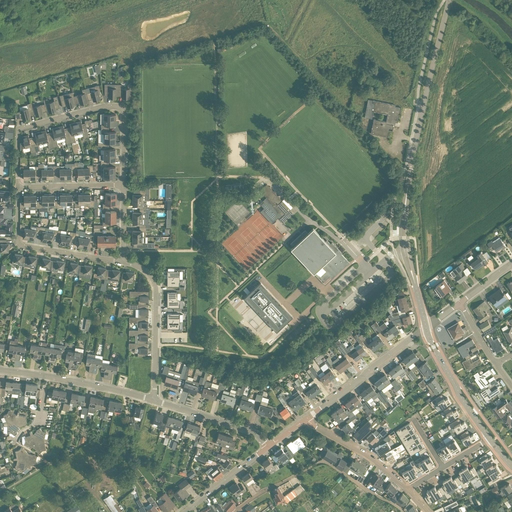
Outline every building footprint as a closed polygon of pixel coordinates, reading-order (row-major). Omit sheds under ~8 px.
[(89,76),(96,75),(93,66),(87,67),(89,76)] [(371,95),(364,102),(388,129),(399,119),(398,117),(401,114),(396,109),(400,106),(390,95),(381,83),(369,93),(371,95)] [(111,99),(114,99),(114,98),(116,98),(116,96),(118,96),(118,84),(114,84),(114,88),(109,88),(108,88),(108,84),(105,84),(104,96),(109,96),(109,98),(111,98),(111,99)] [(122,98),(123,98),(124,98),(124,99),(128,99),(130,98),(129,96),(131,96),(132,84),(128,84),(128,89),(122,88),(122,89),(121,89),(121,84),(118,84),(118,96),(122,96),(122,98)] [(95,90),(95,91),(91,91),(89,88),(86,89),(89,100),(93,99),(93,101),(95,101),(99,100),(98,100),(100,99),(100,97),(102,97),(99,85),(94,86),(95,90)] [(82,105),(86,104),(85,103),(87,103),(87,101),(89,100),(86,89),(82,90),(83,94),(78,95),(74,96),(76,104),(80,103),(80,104),(82,104),(82,105)] [(67,108),(68,108),(69,107),(69,108),(73,107),(72,107),(74,106),(74,104),(76,104),(74,96),(73,92),(69,93),(70,97),(65,98),(64,94),(59,96),(62,107),(67,106),(67,108)] [(43,100),(44,104),(46,111),(48,111),(49,113),(50,112),(51,113),(54,112),(54,111),(56,111),(55,109),(60,108),(57,96),(53,97),(54,101),(53,102),(53,101),(48,103),(47,99),(43,100)] [(35,114),(36,116),(43,114),(42,112),(46,111),(44,104),(40,105),(35,106),(34,102),(30,103),(33,115),(35,114)] [(25,120),(28,119),(28,118),(30,118),(29,116),(33,115),(30,103),(27,104),(28,108),(27,108),(20,110),(20,111),(15,113),(15,119),(22,118),(23,120),(24,119),(25,120)] [(101,129),(108,129),(108,126),(116,126),(116,120),(104,120),(104,123),(101,124),(101,129)] [(75,123),(78,134),(82,133),(84,139),(89,138),(86,127),(85,125),(83,126),(82,125),(81,121),(75,123)] [(70,129),(68,130),(71,143),(76,141),(74,135),(78,134),(75,123),(69,124),(71,128),(70,129)] [(71,143),(68,130),(65,130),(64,130),(63,126),(58,127),(61,139),(65,138),(66,144),(71,143)] [(53,133),(50,134),(54,147),(58,146),(57,140),(61,139),(58,127),(52,129),(53,133)] [(107,132),(108,129),(101,129),(101,134),(104,134),(104,137),(116,138),(116,132),(107,132)] [(54,147),(50,134),(47,135),(46,130),(40,132),(43,143),(47,142),(49,149),(54,147)] [(35,138),(33,139),(32,139),(36,152),(41,151),(39,144),(43,143),(40,132),(34,134),(35,138)] [(36,152),(32,139),(30,139),(29,139),(28,135),(22,137),(24,143),(23,143),(20,143),(20,149),(22,149),(23,149),(25,148),(30,147),(31,153),(36,152)] [(101,146),(107,146),(107,143),(116,143),(116,138),(104,137),(104,143),(98,143),(98,146),(101,146)] [(107,149),(107,146),(101,146),(101,150),(104,150),(104,155),(115,155),(115,149),(107,149)] [(101,164),(107,164),(107,161),(115,161),(115,155),(104,155),(104,160),(101,160),(101,164)] [(80,178),(80,179),(84,179),(84,168),(80,168),(80,165),(78,166),(78,163),(74,163),(75,166),(75,172),(78,172),(78,178),(80,178)] [(38,166),(39,173),(42,173),(42,179),(44,179),(44,180),(48,180),(48,169),(44,169),(44,164),(38,164),(38,166)] [(107,167),(107,164),(101,164),(101,167),(104,167),(104,172),(115,173),(115,167),(107,167)] [(87,165),(87,168),(84,168),(84,179),(88,179),(88,178),(90,178),(90,172),(93,171),(93,165),(87,165)] [(36,173),(39,173),(38,166),(35,166),(35,169),(29,170),(30,180),(33,180),(33,179),(36,179),(36,173)] [(48,169),(48,180),(51,180),(51,179),(54,179),(54,172),(57,172),(57,166),(47,166),(48,169)] [(62,179),(66,179),(66,169),(60,169),(60,166),(57,166),(57,172),(60,172),(60,179),(62,179)] [(72,178),(72,172),(75,172),(75,166),(69,166),(69,169),(66,169),(66,179),(70,179),(72,178)] [(30,180),(29,170),(23,170),(23,167),(20,167),(20,173),(23,173),(24,180),(26,179),(26,180),(30,180)] [(267,184),(266,184),(262,188),(260,191),(266,198),(260,203),(260,204),(264,208),(265,210),(264,211),(272,220),(275,218),(276,220),(278,218),(279,219),(283,223),(293,213),(290,209),(282,200),(282,201),(267,184)] [(133,201),(143,201),(149,201),(149,200),(149,195),(146,195),(146,188),(140,190),(140,195),(133,195),(133,201)] [(39,202),(39,208),(48,208),(48,205),(48,194),(44,195),(42,195),(42,202),(39,202)] [(48,205),(54,205),(54,208),(57,208),(57,201),(54,202),(54,195),(52,195),(52,194),(48,194),(48,205)] [(63,205),(66,205),(66,194),(62,194),(62,195),(60,195),(60,201),(57,201),(57,208),(63,208),(63,205)] [(66,205),(67,205),(70,204),(70,207),(75,207),(75,201),(72,201),(72,195),(70,195),(70,194),(66,194),(66,205)] [(75,201),(75,207),(81,207),(81,204),(84,204),(84,194),(80,194),(78,194),(78,201),(75,201)] [(84,194),(84,204),(88,204),(88,207),(94,207),(94,202),(94,201),(90,201),(90,194),(88,194),(84,194)] [(30,205),(30,195),(26,195),(26,196),(24,196),(24,202),(20,202),(20,209),(24,209),(24,210),(30,210),(30,205)] [(30,195),(30,205),(36,205),(36,208),(39,208),(39,202),(36,202),(36,195),(34,195),(30,195)] [(116,205),(116,199),(106,199),(105,202),(103,203),(103,208),(109,208),(109,205),(115,205),(116,205)] [(143,201),(133,201),(133,206),(140,206),(140,210),(146,210),(146,206),(142,206),(143,201)] [(109,208),(103,208),(103,213),(105,214),(105,217),(116,217),(116,211),(115,211),(109,211),(109,208)] [(132,219),(142,219),(147,219),(147,213),(146,213),(146,210),(140,210),(140,213),(133,213),(132,219)] [(103,225),(103,226),(109,226),(109,223),(115,223),(116,223),(116,217),(105,217),(105,220),(103,221),(103,225)] [(142,219),(132,219),(132,224),(140,224),(140,228),(146,228),(146,225),(147,225),(147,219),(142,219)] [(25,228),(25,225),(20,224),(20,230),(24,231),(23,238),(29,239),(30,229),(25,228)] [(36,233),(39,233),(40,227),(37,227),(36,230),(30,229),(29,239),(35,240),(36,233)] [(41,241),(47,242),(48,232),(45,232),(45,228),(40,227),(39,233),(42,234),(41,241)] [(146,237),(146,228),(140,228),(140,231),(132,231),(132,237),(146,237)] [(342,253),(338,249),(332,242),(330,244),(327,240),(325,241),(321,237),(316,231),(314,230),(314,229),(313,228),(312,229),(308,233),(305,230),(302,233),(300,235),(290,244),(293,247),(291,248),(291,249),(291,250),(313,272),(318,278),(319,277),(320,276),(322,279),(323,278),(324,279),(327,277),(326,275),(328,274),(330,276),(332,278),(336,275),(339,271),(339,272),(340,271),(339,271),(343,268),(346,265),(347,265),(349,263),(347,260),(346,259),(342,255),(341,254),(342,253)] [(54,236),(57,236),(58,230),(52,229),(52,233),(48,232),(47,242),(53,243),(54,236)] [(59,244),(65,245),(66,235),(60,234),(61,231),(58,230),(57,236),(60,237),(59,244)] [(72,239),(75,239),(76,233),(70,232),(70,236),(66,235),(65,245),(71,246),(72,239)] [(77,247),(83,248),(84,238),(81,237),(81,234),(76,233),(75,239),(78,240),(77,247)] [(84,238),(83,248),(88,249),(90,242),(94,242),(94,236),(85,234),(84,238)] [(132,237),(132,243),(134,243),(139,243),(139,248),(147,248),(148,248),(148,245),(148,243),(147,243),(146,243),(146,237),(132,237)] [(502,249),(506,247),(501,238),(493,243),(492,241),(487,244),(491,250),(494,248),(496,251),(500,249),(500,248),(501,247),(502,249)] [(0,251),(1,251),(1,253),(6,253),(6,251),(8,252),(8,244),(7,243),(7,240),(0,239),(0,251)] [(488,261),(481,252),(477,255),(477,256),(471,261),(476,268),(483,262),(484,264),(488,261)] [(18,265),(24,266),(26,257),(23,256),(23,255),(15,254),(14,256),(13,256),(13,260),(14,260),(14,261),(19,262),(18,265)] [(29,257),(26,257),(24,266),(30,267),(30,264),(35,265),(37,257),(29,256),(29,257)] [(52,271),(53,261),(50,261),(51,259),(43,258),(41,266),(46,267),(46,270),(52,271)] [(64,262),(61,261),(57,260),(56,262),(53,261),(52,271),(63,273),(64,262)] [(74,271),(74,274),(80,275),(81,266),(78,265),(78,264),(70,263),(69,270),(74,271)] [(465,268),(461,264),(451,272),(452,272),(452,273),(451,273),(454,277),(455,277),(460,283),(463,280),(467,276),(462,270),(465,268)] [(84,266),(81,266),(80,275),(85,276),(86,273),(91,274),(92,266),(84,265),(84,266)] [(98,267),(97,275),(102,276),(101,279),(105,279),(104,283),(101,283),(100,291),(105,292),(107,280),(109,270),(106,270),(106,268),(98,267)] [(112,271),(109,270),(107,280),(118,282),(120,271),(112,269),(112,271)] [(126,273),(123,272),(121,282),(127,283),(127,282),(132,283),(133,280),(134,280),(135,276),(134,276),(134,273),(126,272),(126,273)] [(451,290),(444,280),(444,281),(436,287),(435,288),(441,296),(442,295),(443,296),(451,290)] [(244,297),(245,298),(246,300),(249,303),(250,303),(251,304),(251,305),(252,306),(253,306),(259,313),(265,320),(266,321),(268,323),(269,323),(269,324),(270,325),(274,329),(276,331),(276,332),(286,323),(291,318),(284,311),(286,309),(282,304),(280,306),(270,295),(272,294),(267,289),(265,290),(259,284),(244,297)] [(490,297),(498,308),(509,300),(504,294),(505,294),(504,293),(501,290),(496,294),(495,293),(490,297)] [(146,305),(146,304),(146,301),(149,301),(149,291),(130,291),(130,296),(140,296),(140,301),(139,301),(138,304),(146,305)] [(395,300),(397,305),(407,302),(403,291),(398,293),(400,297),(397,298),(395,300)] [(383,304),(384,305),(386,308),(387,309),(390,308),(393,307),(389,301),(388,300),(383,304)] [(397,305),(396,305),(397,309),(398,312),(399,312),(401,311),(405,310),(408,309),(407,302),(397,305)] [(483,320),(484,321),(490,316),(486,311),(487,310),(481,303),(474,309),(479,316),(478,317),(481,322),(483,320)] [(129,304),(129,309),(136,309),(139,309),(139,314),(138,314),(138,315),(138,317),(146,318),(146,317),(146,314),(148,314),(148,304),(146,304),(146,305),(138,304),(129,304)] [(399,324),(397,322),(392,317),(390,314),(388,316),(393,323),(388,327),(394,335),(399,331),(396,326),(399,324)] [(410,315),(407,316),(400,318),(399,315),(392,317),(397,322),(401,321),(402,325),(404,324),(411,322),(410,315)] [(148,317),(146,317),(146,318),(138,317),(136,317),(129,317),(129,322),(137,322),(137,327),(138,327),(138,330),(146,331),(146,330),(146,327),(148,327),(148,317)] [(491,326),(488,320),(480,325),(483,331),(491,326)] [(376,321),(373,323),(376,327),(380,332),(382,330),(376,321)] [(468,330),(466,327),(460,330),(457,323),(449,328),(453,334),(451,335),(454,339),(462,334),(464,337),(470,333),(468,330)] [(495,325),(484,332),(486,335),(497,329),(495,325)] [(387,326),(382,330),(388,339),(394,335),(388,327),(387,326)] [(511,328),(511,327),(503,331),(510,343),(509,343),(510,344),(511,344),(511,343),(511,342),(511,328)] [(148,330),(146,330),(146,331),(138,330),(129,330),(129,335),(135,335),(135,343),(138,343),(145,344),(145,343),(146,340),(148,340),(148,330)] [(359,343),(354,347),(361,356),(366,352),(360,344),(362,342),(358,337),(357,335),(357,334),(356,334),(354,336),(356,339),(359,343)] [(374,340),(378,347),(384,343),(379,336),(374,340)] [(490,342),(496,352),(503,348),(498,338),(493,341),(491,337),(488,339),(490,342)] [(12,352),(11,359),(15,360),(17,346),(18,339),(15,339),(14,341),(10,340),(8,351),(12,352)] [(467,352),(470,351),(468,347),(474,344),(472,339),(463,345),(457,348),(463,358),(465,357),(469,355),(467,352)] [(368,344),(373,351),(378,347),(374,340),(368,344)] [(39,342),(39,346),(36,360),(40,360),(41,353),(45,354),(47,347),(47,343),(39,342)] [(17,346),(15,360),(19,361),(20,353),(24,354),(25,352),(27,352),(29,343),(26,343),(25,347),(17,346)] [(145,343),(145,344),(138,343),(135,343),(129,343),(129,348),(135,348),(135,353),(138,353),(138,357),(145,357),(145,353),(148,353),(148,343),(145,343)] [(343,343),(341,344),(340,345),(347,353),(349,352),(356,360),(361,356),(354,347),(352,345),(347,349),(343,343)] [(34,352),(32,359),(36,360),(39,346),(31,344),(30,352),(34,352)] [(55,344),(54,348),(52,362),(56,363),(57,356),(61,357),(61,354),(64,354),(64,349),(65,346),(55,344)] [(344,356),(347,353),(340,345),(338,347),(337,348),(340,352),(341,351),(344,356)] [(54,348),(47,347),(45,354),(49,355),(48,362),(52,362),(54,348)] [(69,362),(68,369),(72,369),(75,351),(64,349),(64,354),(66,355),(65,361),(69,362)] [(462,362),(467,371),(473,368),(482,362),(480,358),(473,362),(470,357),(474,355),(479,352),(478,350),(472,353),(469,355),(465,357),(467,360),(462,362)] [(83,353),(80,352),(75,351),(72,369),(76,370),(77,363),(81,363),(82,357),(83,357),(83,353)] [(415,360),(418,358),(413,352),(408,356),(413,362),(413,363),(416,361),(415,360)] [(90,365),(88,372),(92,373),(95,358),(95,356),(95,355),(87,353),(86,364),(90,365)] [(95,356),(95,358),(92,373),(96,373),(97,366),(101,367),(102,363),(103,360),(102,360),(103,357),(95,356)] [(351,364),(345,356),(344,356),(339,359),(345,368),(351,364)] [(403,360),(407,366),(413,362),(408,356),(403,360)] [(328,357),(326,359),(327,360),(331,365),(333,364),(340,372),(345,368),(339,359),(337,358),(332,362),(328,357)] [(110,364),(102,363),(101,367),(101,370),(105,371),(103,378),(107,379),(110,364)] [(413,372),(419,367),(423,372),(429,368),(425,363),(419,367),(417,365),(411,370),(413,372)] [(118,366),(110,364),(107,379),(111,379),(112,372),(116,373),(118,366)] [(399,364),(394,368),(401,377),(402,377),(406,374),(412,381),(414,379),(408,372),(407,370),(405,372),(399,364)] [(187,366),(186,369),(183,378),(186,379),(183,389),(189,391),(192,381),(188,380),(188,377),(187,377),(190,367),(187,366)] [(309,369),(310,370),(311,372),(315,377),(318,375),(316,373),(317,372),(313,366),(309,369)] [(330,380),(335,376),(328,367),(323,371),(325,373),(330,380)] [(394,368),(389,372),(394,378),(394,377),(396,376),(399,379),(401,377),(394,368)] [(423,376),(422,376),(424,379),(427,378),(433,373),(429,368),(423,372),(424,374),(423,376)] [(487,385),(483,379),(491,373),(489,369),(480,375),(480,376),(477,372),(473,375),(476,378),(475,379),(481,389),(484,387),(487,385)] [(417,377),(413,372),(411,370),(408,372),(414,379),(417,377)] [(173,375),(167,373),(167,375),(164,384),(170,386),(173,375)] [(330,380),(325,373),(319,378),(324,384),(330,380)] [(180,378),(174,375),(173,375),(170,386),(177,388),(180,378)] [(385,375),(380,379),(386,387),(391,383),(396,391),(399,389),(397,386),(393,381),(391,382),(385,375)] [(218,385),(212,383),(211,386),(208,397),(215,399),(218,389),(220,390),(224,378),(221,378),(218,385)] [(429,390),(437,383),(434,378),(426,384),(424,382),(419,386),(421,389),(426,386),(429,390)] [(302,391),(304,390),(310,398),(316,394),(310,386),(309,385),(306,387),(302,383),(301,384),(298,379),(294,381),(296,384),(298,386),(302,391)] [(380,379),(375,382),(380,390),(379,392),(383,397),(386,402),(391,408),(393,406),(391,403),(389,400),(382,390),(386,387),(380,379)] [(310,386),(316,394),(321,390),(314,380),(310,382),(312,385),(310,386)] [(196,393),(199,383),(192,381),(189,391),(196,393)] [(20,383),(13,382),(12,394),(18,394),(17,404),(20,404),(21,399),(22,392),(22,389),(19,389),(20,383)] [(442,389),(437,383),(429,390),(433,395),(434,395),(442,389)] [(22,389),(22,392),(21,396),(21,399),(24,399),(25,396),(25,393),(31,394),(32,384),(26,384),(25,388),(22,388),(22,389)] [(38,385),(32,384),(31,394),(36,395),(36,397),(39,398),(40,390),(37,390),(38,385)] [(208,397),(211,386),(205,384),(205,385),(201,395),(208,397)] [(371,385),(366,389),(372,397),(376,394),(383,404),(386,402),(383,397),(379,392),(377,393),(371,385)] [(306,402),(299,393),(302,391),(298,386),(295,388),(297,391),(292,395),(294,397),(300,406),(306,402)] [(484,387),(481,389),(483,391),(480,393),(486,401),(492,398),(491,398),(500,392),(498,388),(489,394),(484,387)] [(233,405),(236,395),(239,395),(241,389),(238,388),(237,391),(236,390),(235,394),(230,392),(226,403),(233,405)] [(53,389),(51,398),(58,400),(60,391),(53,389)] [(370,411),(371,412),(372,412),(371,411),(373,409),(367,401),(372,397),(366,389),(360,393),(366,401),(364,403),(370,410),(370,411)] [(230,392),(223,390),(223,391),(220,401),(226,403),(230,392)] [(60,391),(58,400),(64,401),(66,392),(60,391)] [(77,404),(78,394),(72,393),(70,402),(73,403),(72,406),(76,407),(77,404)] [(85,396),(78,394),(77,404),(83,405),(85,396)] [(283,394),(281,396),(286,403),(288,402),(295,410),(300,406),(294,397),(291,399),(289,397),(287,399),(283,394)] [(398,402),(404,397),(401,394),(395,398),(398,402)] [(433,395),(425,401),(427,404),(436,397),(434,395),(433,395)] [(441,395),(430,401),(433,405),(437,402),(441,409),(446,406),(445,404),(450,402),(447,397),(444,399),(441,395)] [(278,398),(283,405),(284,405),(286,403),(281,396),(278,398)] [(365,410),(367,413),(370,411),(370,410),(364,403),(362,404),(356,396),(350,399),(357,408),(362,405),(365,410)] [(91,397),(88,408),(89,408),(88,412),(94,413),(95,409),(97,398),(91,397)] [(104,399),(97,398),(95,409),(101,410),(104,399)] [(247,401),(241,399),(239,406),(245,408),(247,401)] [(352,416),(354,414),(352,411),(357,408),(350,399),(345,403),(350,409),(351,410),(348,411),(352,416)] [(511,413),(511,412),(511,407),(511,408),(506,400),(492,410),(498,418),(504,414),(500,410),(506,406),(511,413)] [(109,401),(108,410),(114,411),(116,402),(109,401)] [(254,403),(247,401),(245,408),(252,410),(254,403)] [(116,402),(114,411),(121,412),(122,403),(116,402)] [(261,402),(257,412),(264,414),(266,406),(267,404),(267,405),(267,404),(261,402)] [(267,404),(266,406),(264,414),(271,416),(273,410),(276,416),(279,415),(278,413),(277,410),(275,407),(267,405),(267,404)] [(290,413),(284,405),(283,405),(277,410),(278,413),(280,412),(284,418),(290,413)] [(341,406),(336,410),(342,419),(347,415),(349,418),(352,416),(348,411),(347,410),(345,411),(341,406)] [(129,419),(130,422),(131,427),(135,429),(134,422),(135,422),(134,416),(141,418),(143,408),(136,407),(133,416),(131,416),(131,419),(129,419)] [(450,407),(443,411),(450,421),(455,418),(454,417),(458,414),(456,409),(453,411),(450,407)] [(152,412),(146,410),(143,422),(142,422),(140,430),(144,431),(146,423),(149,424),(152,412)] [(336,410),(331,414),(335,420),(338,423),(340,426),(345,422),(342,419),(336,410)] [(14,422),(17,415),(9,411),(7,414),(6,414),(3,416),(6,422),(3,423),(4,425),(14,422)] [(18,412),(17,415),(14,422),(20,428),(27,423),(26,420),(26,419),(26,416),(19,416),(19,412),(18,412)] [(163,425),(164,422),(164,421),(161,420),(163,415),(157,413),(153,422),(158,424),(157,428),(161,429),(163,425)] [(508,415),(502,419),(509,428),(511,426),(511,419),(511,420),(508,415)] [(168,416),(166,424),(173,426),(175,419),(168,416)] [(180,437),(182,430),(183,428),(180,427),(182,421),(175,419),(173,426),(172,429),(178,431),(176,436),(175,440),(179,441),(180,437)] [(379,423),(376,419),(371,423),(368,420),(360,428),(358,426),(354,429),(354,430),(355,429),(356,431),(353,434),(358,440),(370,428),(371,428),(373,430),(379,423)] [(459,419),(448,426),(450,429),(455,427),(459,433),(464,430),(463,429),(467,426),(465,422),(462,423),(459,419)] [(20,428),(14,422),(4,425),(4,426),(7,426),(7,433),(11,433),(12,434),(14,435),(20,428)] [(185,431),(182,430),(180,437),(183,438),(185,432),(191,434),(194,425),(188,423),(185,431)] [(352,428),(348,423),(342,427),(346,432),(352,428)] [(400,429),(396,431),(399,436),(408,431),(412,428),(409,423),(405,426),(406,429),(402,431),(401,431),(400,429)] [(195,436),(194,440),(194,441),(195,441),(193,446),(196,447),(198,442),(200,436),(198,435),(200,427),(194,425),(191,434),(195,436)] [(42,431),(40,428),(33,435),(37,441),(48,441),(48,439),(45,439),(46,432),(43,431),(42,431)] [(372,433),(367,438),(372,443),(375,440),(376,441),(378,439),(381,436),(383,437),(388,432),(384,428),(379,433),(376,430),(372,433)] [(408,431),(399,436),(402,441),(406,438),(405,436),(405,435),(409,433),(411,435),(415,432),(412,428),(408,431)] [(468,431),(461,435),(468,446),(473,443),(472,441),(476,438),(473,434),(470,436),(468,431)] [(25,442),(24,445),(33,448),(37,441),(33,435),(31,432),(30,432),(31,435),(24,437),(25,441),(25,442)] [(406,438),(402,441),(405,446),(413,440),(418,437),(415,432),(411,435),(412,438),(408,440),(407,440),(406,438)] [(215,443),(222,446),(226,435),(219,433),(215,443)] [(232,441),(233,437),(226,435),(222,446),(233,449),(235,442),(232,441)] [(382,444),(374,449),(378,455),(390,447),(387,442),(390,439),(388,435),(380,441),(382,444)] [(196,447),(197,447),(201,448),(205,437),(200,436),(198,442),(196,447)] [(285,447),(288,451),(292,457),(296,453),(294,451),(297,450),(301,447),(299,445),(303,442),(299,436),(292,442),(291,441),(287,444),(287,445),(285,447)] [(413,440),(405,446),(408,450),(412,448),(411,446),(411,445),(415,442),(416,445),(421,442),(418,437),(413,440)] [(454,438),(445,443),(446,445),(447,445),(451,452),(455,449),(456,452),(461,450),(454,438)] [(48,441),(37,441),(33,448),(40,454),(42,451),(43,451),(46,450),(44,444),(48,443),(48,441)] [(412,448),(408,450),(411,455),(418,450),(424,447),(421,442),(416,445),(418,447),(414,450),(413,450),(412,448)] [(341,470),(346,462),(341,458),(343,454),(339,452),(338,454),(331,450),(332,449),(326,445),(320,456),(336,466),(335,466),(341,470)] [(446,445),(438,450),(442,457),(446,454),(448,457),(453,455),(451,452),(447,445),(446,445)] [(397,446),(386,453),(389,458),(390,457),(391,458),(389,459),(392,463),(398,459),(397,458),(401,455),(399,452),(400,451),(397,446)] [(25,460),(28,454),(21,448),(19,450),(18,451),(15,451),(17,458),(13,459),(13,461),(17,460),(25,460)] [(289,459),(292,457),(288,451),(285,453),(281,448),(274,453),(278,458),(281,462),(288,458),(289,459)] [(228,456),(217,453),(216,457),(221,458),(219,461),(228,468),(232,463),(227,459),(228,456)] [(37,456),(28,454),(25,460),(30,470),(32,469),(31,466),(37,464),(36,461),(36,460),(37,456)] [(486,454),(479,458),(480,459),(485,466),(491,462),(494,461),(492,456),(488,458),(487,456),(486,454)] [(429,456),(424,460),(429,469),(434,467),(432,463),(433,463),(429,456)] [(267,469),(271,474),(279,469),(279,468),(276,464),(273,465),(268,458),(262,462),(267,469)] [(30,470),(25,460),(17,460),(15,469),(18,470),(19,471),(22,473),(27,468),(29,471),(30,470)] [(349,469),(354,473),(361,464),(355,460),(354,461),(352,460),(349,466),(346,464),(342,470),(347,473),(349,469)] [(412,466),(407,470),(413,479),(416,478),(417,477),(416,473),(419,471),(415,464),(416,464),(413,460),(409,462),(412,466)] [(416,464),(415,464),(419,471),(423,469),(425,472),(429,469),(424,460),(416,464)] [(485,467),(480,470),(483,473),(487,470),(490,474),(499,468),(497,464),(493,466),(491,462),(485,466),(485,467)] [(361,464),(356,471),(360,474),(359,476),(356,480),(357,480),(358,481),(359,482),(361,483),(361,482),(365,477),(363,476),(362,475),(366,469),(364,468),(365,466),(361,464)] [(216,480),(223,474),(218,467),(210,473),(208,475),(211,479),(213,477),(216,480)] [(467,467),(463,469),(469,479),(470,481),(475,478),(477,480),(480,478),(473,467),(469,470),(467,467)] [(493,479),(488,482),(490,485),(495,482),(495,483),(501,479),(499,474),(502,473),(499,468),(490,474),(493,479)] [(461,475),(457,477),(461,484),(464,488),(467,486),(464,482),(469,479),(463,469),(459,472),(461,475)] [(407,470),(402,473),(406,479),(407,479),(409,482),(413,479),(407,470)] [(242,477),(246,483),(248,485),(254,481),(252,478),(253,478),(249,473),(242,477)] [(371,475),(366,483),(368,485),(369,484),(371,482),(375,484),(380,476),(376,474),(374,476),(371,475)] [(373,486),(373,487),(377,489),(380,491),(384,484),(381,482),(384,479),(380,476),(375,484),(373,486)] [(451,477),(447,479),(453,489),(461,484),(457,477),(453,480),(451,477)] [(445,485),(441,487),(445,494),(448,498),(451,496),(448,492),(453,489),(447,479),(443,482),(445,485)] [(182,497),(183,499),(189,494),(185,489),(190,486),(186,480),(181,484),(180,483),(178,485),(180,488),(173,493),(178,500),(182,497)] [(242,492),(243,493),(246,490),(242,484),(239,486),(236,483),(234,485),(233,484),(229,487),(237,497),(240,495),(240,494),(242,492)] [(387,493),(394,486),(390,483),(387,486),(384,484),(380,491),(382,492),(384,490),(387,493)] [(286,495),(283,496),(279,488),(273,490),(277,497),(274,499),(277,504),(285,500),(287,503),(304,490),(300,484),(286,495)] [(503,496),(506,494),(511,489),(511,488),(509,484),(506,486),(506,485),(501,489),(502,491),(500,492),(503,496)] [(390,496),(388,498),(390,500),(395,495),(393,493),(397,489),(394,486),(387,493),(390,496)] [(435,487),(430,490),(436,499),(445,494),(441,487),(437,490),(435,487)] [(82,488),(75,492),(77,496),(85,492),(82,488)] [(429,495),(425,497),(429,504),(436,499),(430,490),(427,492),(429,495)] [(169,509),(174,505),(166,493),(161,497),(164,502),(160,505),(164,511),(165,511),(169,509)] [(394,503),(396,501),(401,507),(408,499),(403,493),(400,496),(397,494),(395,495),(390,500),(394,503)] [(104,498),(111,511),(119,511),(121,511),(110,494),(104,498)] [(158,505),(154,500),(150,496),(147,499),(152,506),(147,510),(148,511),(158,511),(155,507),(158,505)] [(508,496),(502,500),(504,503),(507,500),(511,506),(511,505),(511,496),(509,499),(508,496)] [(146,511),(143,506),(139,498),(136,501),(140,508),(135,511),(136,511),(146,511)] [(410,500),(403,509),(405,511),(410,511),(411,511),(418,511),(415,508),(416,507),(410,500)] [(450,504),(444,507),(446,511),(452,508),(458,505),(456,501),(450,504)] [(233,511),(236,509),(235,509),(229,503),(227,506),(225,504),(222,508),(220,507),(215,510),(214,507),(209,510),(210,511),(233,511)]
